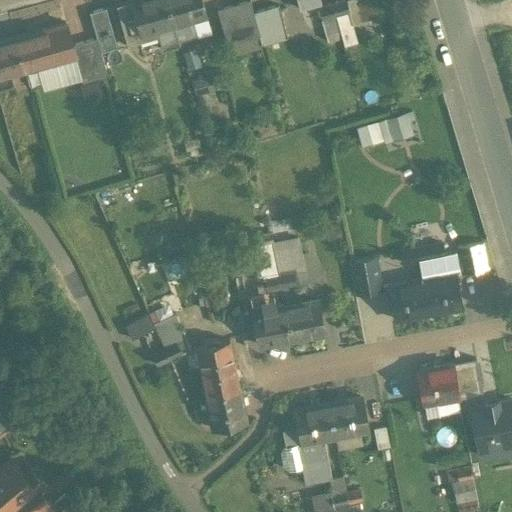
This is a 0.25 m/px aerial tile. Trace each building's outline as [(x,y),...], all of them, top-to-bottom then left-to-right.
[(166,0),(130,0),(116,4),(127,44),(158,35),(159,35),(157,27),(173,23),(166,0)] [(200,0),(166,0),(173,23),(192,17),(205,14),(200,0)] [(249,0),(247,0),(220,8),(229,43),(258,35),(258,34),(252,11),(249,0)] [(346,0),(335,0),(331,1),(335,15),(348,11),(349,10),(346,0)] [(355,0),(346,0),(349,10),(348,11),(351,21),(361,18),(355,0)] [(377,0),(360,0),(366,16),(381,12),(377,0)] [(331,1),(315,6),(319,19),(335,15),(331,1)] [(252,11),(258,34),(258,35),(260,44),(286,37),(277,4),(252,11)] [(105,7),(89,11),(96,37),(100,52),(116,47),(105,7)] [(192,17),(173,23),(178,40),(197,34),(192,17)] [(65,21),(15,35),(24,69),(74,55),(75,55),(71,44),(65,21)] [(173,23),(157,27),(159,35),(158,35),(161,48),(179,43),(178,40),(173,23)] [(15,35),(0,39),(0,87),(13,83),(10,72),(24,69),(15,35)] [(96,37),(71,44),(75,55),(74,55),(82,82),(94,79),(107,75),(100,52),(96,37)] [(94,79),(82,82),(85,95),(97,92),(94,79)] [(411,109),(357,124),(363,146),(417,131),(411,109)] [(440,241),(429,243),(431,256),(442,254),(440,241)] [(482,241),(454,246),(459,270),(486,265),(482,241)] [(429,243),(415,246),(417,259),(431,256),(429,243)] [(268,244),(251,248),(257,278),(264,277),(274,275),(268,244)] [(415,246),(399,249),(401,262),(417,259),(415,246)] [(376,257),(350,262),(356,291),(381,287),(376,257)] [(291,272),(279,274),(281,285),(293,283),(291,272)] [(452,273),(421,278),(427,310),(458,304),(452,273)] [(274,275),(264,277),(266,288),(281,285),(279,274),(274,275)] [(421,278),(388,284),(394,316),(427,310),(421,278)] [(317,298),(285,303),(291,337),(323,331),(317,298)] [(285,303),(266,307),(265,301),(251,304),(257,343),(291,337),(285,303)] [(146,313),(124,324),(131,338),(153,328),(146,313)] [(229,339),(196,345),(206,394),(238,388),(229,339)] [(175,342),(163,348),(168,358),(180,353),(175,342)] [(163,348),(151,353),(156,364),(168,358),(163,348)] [(475,357),(451,362),(458,396),(481,391),(475,357)] [(451,362),(418,368),(424,402),(458,396),(451,362)] [(238,388),(206,394),(212,427),(245,420),(238,388)] [(360,395),(328,402),(335,434),(367,428),(360,395)] [(479,457),(511,450),(511,395),(469,405),(479,457)] [(328,401),(295,408),(298,425),(281,428),(285,444),(283,444),(279,450),(282,464),(288,468),(301,466),(304,482),(331,477),(323,437),(335,434),(328,402),(328,401)] [(11,458),(0,467),(0,505),(5,511),(9,511),(11,511),(38,488),(42,485),(28,467),(22,472),(11,458)] [(471,470),(457,472),(459,484),(473,482),(471,470)] [(359,487),(344,490),(347,501),(361,499),(359,487)] [(40,511),(51,503),(38,488),(11,511),(40,511)] [(344,490),(330,493),(333,505),(346,502),(347,501),(344,490)] [(330,493),(330,492),(312,496),(315,511),(348,511),(346,502),(333,505),(330,493)] [(58,511),(51,503),(40,511),(58,511)]
